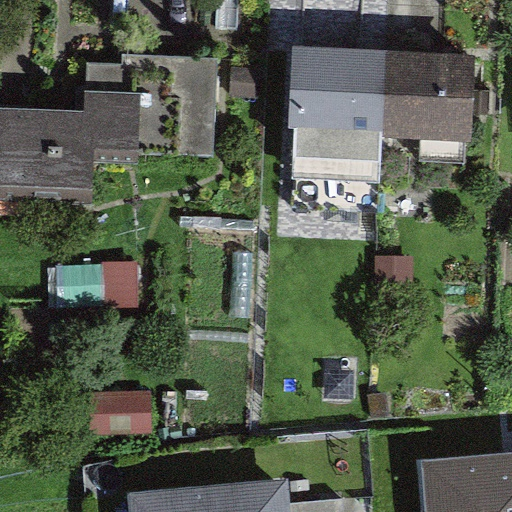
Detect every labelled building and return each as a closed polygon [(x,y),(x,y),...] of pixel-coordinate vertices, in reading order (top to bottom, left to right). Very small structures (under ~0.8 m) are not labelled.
[(389,58),(292,54),(287,193),(384,197),(386,144),(389,58)] [(476,62),(389,58),(386,144),(473,147),(476,62)] [(87,117),(0,113),(0,202),(91,206),(93,155),(213,159),(216,64),(124,61),(124,66),(89,65),(87,117)] [(511,511),(511,467),(432,474),(435,511),(511,511)] [(290,486),(130,500),(130,511),(344,511),(344,503),(292,507),(290,486)]
